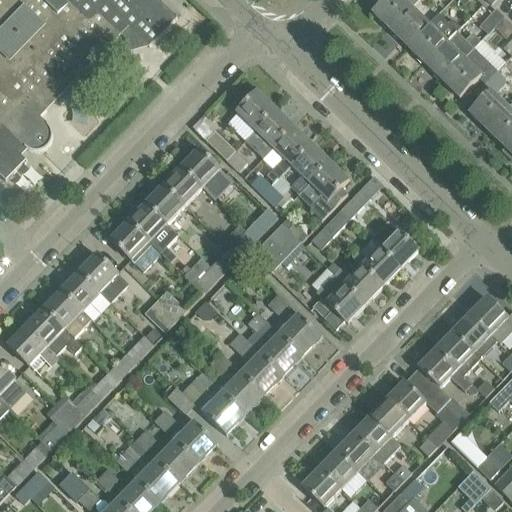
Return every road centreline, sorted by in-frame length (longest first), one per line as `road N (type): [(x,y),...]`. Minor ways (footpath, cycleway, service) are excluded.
road 1 (residential): [(0,298),(261,30)]
road 2 (residential): [(252,471),(478,240)]
road 3 (unclassified): [(478,240),(284,48)]
